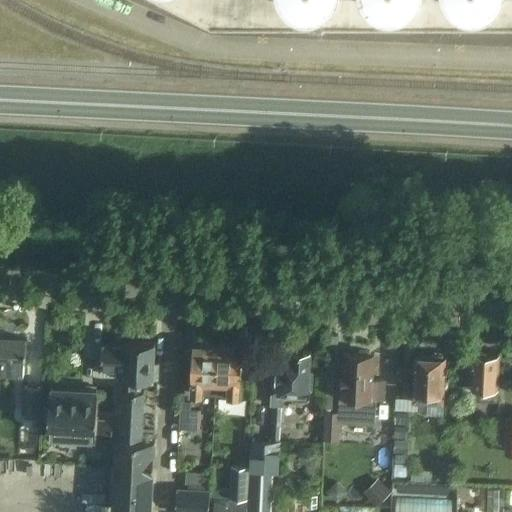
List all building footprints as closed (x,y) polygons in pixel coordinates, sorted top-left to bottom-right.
[(364,0),(371,7),(380,12),(394,12),(409,9),(417,3),(418,0),(364,0)] [(446,0),(447,0),(452,5),(458,9),(464,11),(471,13),(477,13),(482,12),(489,10),(495,5),(499,1),(499,0),(446,0)] [(0,370),(25,372),(27,338),(0,336),(0,370)] [(101,367),(101,375),(117,376),(117,377),(124,377),(121,439),(142,440),(145,390),(135,390),(136,378),(157,379),(158,362),(155,362),(156,342),(124,341),(124,344),(102,344),(101,367)] [(215,395),(217,345),(193,344),(191,393),(215,395)] [(217,345),(215,395),(238,396),(241,346),(217,345)] [(272,371),(271,395),(273,396),(282,396),(282,391),(293,392),(293,398),(307,399),(308,390),(311,390),(311,372),(308,372),(310,351),(308,351),(309,350),(299,349),(298,350),(281,349),(280,362),(278,362),(277,371),(272,371)] [(339,407),(339,411),(340,411),(339,421),(352,421),(374,422),(375,397),(384,397),(384,379),(373,378),(374,353),(351,352),(344,352),(343,382),(340,382),(339,407)] [(498,388),(499,354),(473,353),(471,387),(479,387),(479,399),(496,400),(497,388),(498,388)] [(446,356),(415,355),(413,398),(418,399),(417,409),(427,410),(428,400),(444,400),(446,356)] [(23,414),(41,415),(42,386),(24,385),(23,414)] [(114,420),(111,420),(98,419),(100,388),(52,385),(49,435),(113,438),(114,420)] [(271,395),(271,405),(273,405),(281,405),(284,405),(284,396),(282,396),(273,396),(271,395)] [(409,408),(396,408),(395,444),(407,445),(409,408)] [(181,409),(180,429),(198,429),(199,410),(181,409)] [(325,412),(323,439),(339,440),(339,421),(340,411),(339,411),(324,411),(325,412)] [(117,439),(113,510),(148,511),(151,511),(156,440),(142,440),(121,439),(117,439)] [(278,471),(280,441),(271,440),(252,439),(248,511),(268,511),(270,511),(271,493),(272,471),(278,471)] [(231,490),(230,498),(247,498),(249,465),(232,464),(231,473),(231,490)] [(210,511),(211,490),(212,473),(185,471),(185,484),(188,484),(187,489),(178,488),(176,511),(210,511)] [(379,480),(366,491),(377,504),(390,492),(379,480)] [(337,481),(327,491),(337,501),(347,490),(337,481)] [(215,489),(214,497),(230,498),(231,490),(215,489)] [(214,498),(213,511),(247,511),(248,500),(248,499),(214,498)]
